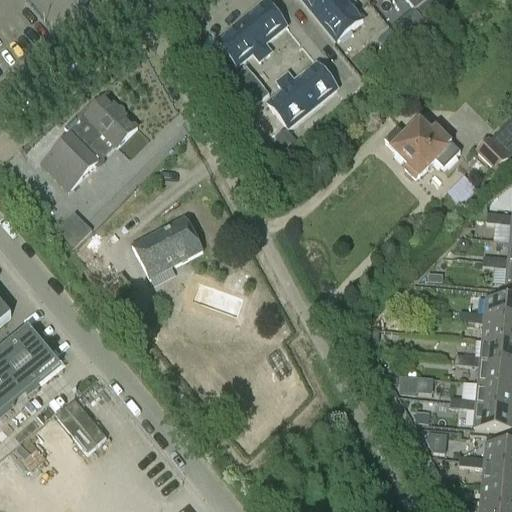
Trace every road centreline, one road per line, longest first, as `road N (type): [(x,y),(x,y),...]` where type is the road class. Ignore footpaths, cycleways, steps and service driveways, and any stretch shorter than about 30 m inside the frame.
road 1 (residential): [(314,331),(193,115),(142,4)]
road 2 (unclassified): [(226,511),(0,232)]
road 3 (unclassified): [(0,117),(142,4)]
